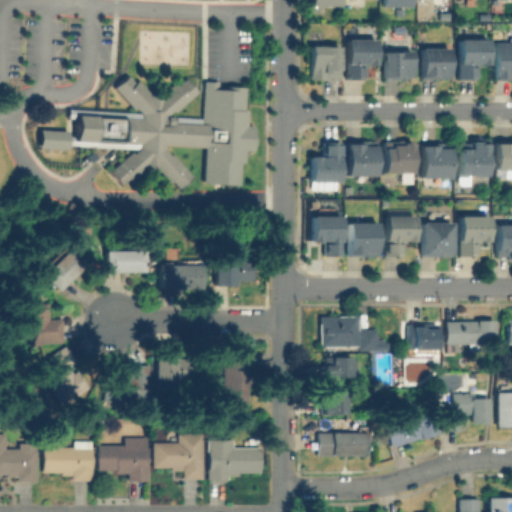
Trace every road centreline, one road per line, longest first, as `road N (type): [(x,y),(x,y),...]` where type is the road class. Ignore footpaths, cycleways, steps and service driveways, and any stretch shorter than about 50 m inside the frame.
road 1 (residential): [(282,0),(281,417)]
road 2 (residential): [(280,487),(392,481),(511,458)]
road 3 (residential): [(282,285),(511,288)]
road 4 (residential): [(283,118),(511,111)]
road 5 (residential): [(107,320),(282,320)]
